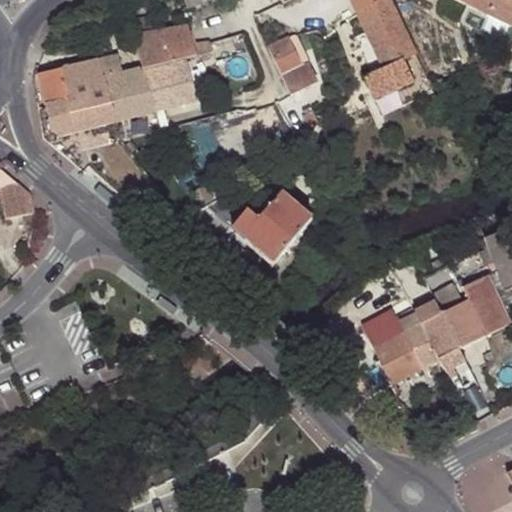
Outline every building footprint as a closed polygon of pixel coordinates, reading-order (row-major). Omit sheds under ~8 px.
[(184,0),(188,10),(216,0),(184,0)] [(365,79),(375,101),(415,82),(405,61),(416,56),(417,55),(390,0),(351,0),(386,69),(365,79)] [(511,0),(453,0),(468,7),(509,26),(511,19),(511,0)] [(133,21),(137,36),(159,32),(156,16),(133,21)] [(117,124),(159,114),(199,104),(187,59),(214,53),(211,43),(195,46),(188,25),(159,32),(137,36),(134,36),(145,69),(123,73),(119,54),(39,75),(47,105),(52,130),(63,138),(117,124)] [(297,34),(271,47),(293,95),(318,83),(308,63),(310,62),(297,34)] [(375,101),(380,110),(383,117),(434,92),(416,56),(405,61),(415,82),(375,101)] [(485,116),(489,131),(496,130),(492,115),(485,116)] [(496,130),(489,131),(490,139),(498,136),(496,130)] [(0,173),(0,190),(16,185),(1,173),(0,173)] [(16,185),(0,190),(0,191),(10,220),(33,213),(33,207),(31,200),(30,195),(16,185)] [(236,192),(208,208),(276,265),(314,220),(283,194),(265,217),(236,192)] [(511,229),(484,240),(497,273),(504,292),(507,291),(511,289),(511,229)] [(415,239),(406,243),(412,255),(423,249),(431,246),(426,235),(415,239)] [(436,274),(423,249),(412,255),(425,280),(436,274)] [(497,273),(486,279),(500,306),(511,300),(507,291),(504,292),(497,273)] [(454,284),(432,295),(442,314),(460,351),(509,325),(500,306),(486,279),(464,289),(470,301),(463,304),(454,284)] [(392,385),(364,399),(376,409),(402,395),(396,384),(441,362),(440,361),(422,325),(417,314),(399,323),(405,334),(372,350),(392,385)] [(440,361),(460,351),(442,314),(422,325),(440,361)] [(402,395),(376,409),(389,419),(407,403),(402,395)]
